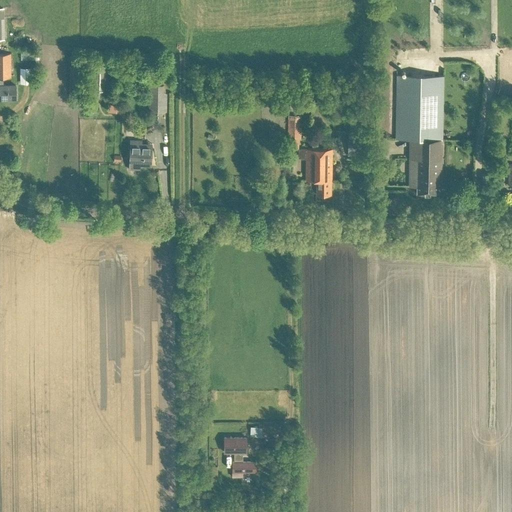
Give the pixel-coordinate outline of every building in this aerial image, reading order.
[(20,51),(20,60),(34,59),(34,51),(20,51)] [(0,99),(16,99),(16,85),(3,85),(3,77),(10,76),(10,53),(0,53),(0,99)] [(91,66),(90,90),(106,90),(107,66),(91,66)] [(30,83),(30,67),(19,67),(19,83),(30,83)] [(68,95),(77,95),(77,67),(69,67),(68,95)] [(443,74),(397,73),(395,137),(410,138),(409,184),(417,184),(416,192),(437,193),(437,181),(440,181),(442,141),(443,74)] [(147,111),(165,112),(166,93),(147,92),(147,111)] [(288,107),(301,107),(301,99),(288,98),(288,107)] [(105,112),(117,111),(117,103),(104,104),(105,112)] [(301,115),(288,115),(288,138),(290,138),(290,148),(298,148),(299,138),(301,138),(301,115)] [(363,125),(349,124),(348,155),(365,155),(366,127),(363,127),(363,125)] [(130,139),(130,150),(129,164),(129,168),(140,169),(140,165),(151,165),(152,143),(141,143),(141,140),(130,139)] [(332,149),(307,148),(306,180),(316,180),(316,194),(331,194),(332,149)] [(242,477),(242,471),(256,471),(256,461),(243,461),(243,452),(246,452),(247,437),(224,436),(224,452),(234,452),(234,461),(232,461),(232,477),(242,477)] [(268,454),(268,467),(279,468),(279,455),(268,454)] [(276,499),(286,501),(288,484),(278,482),(276,499)]
